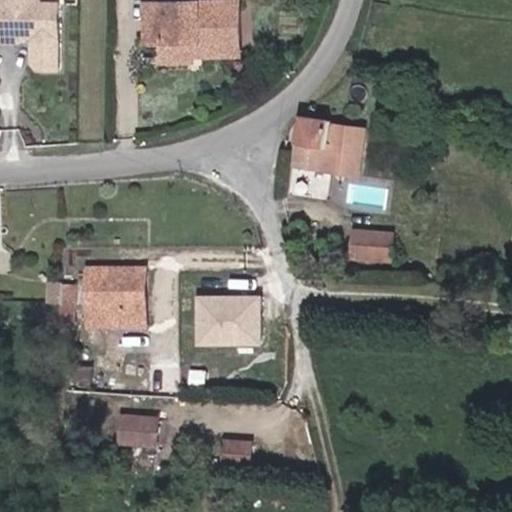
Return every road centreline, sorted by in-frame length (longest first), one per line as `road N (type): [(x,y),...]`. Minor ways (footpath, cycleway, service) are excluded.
road 1 (residential): [(0,168),(215,145),(312,83),(355,0)]
road 2 (unknown): [(251,122),(294,252),(332,283),(375,296),(511,298)]
road 3 (unknown): [(34,164),(30,44)]
